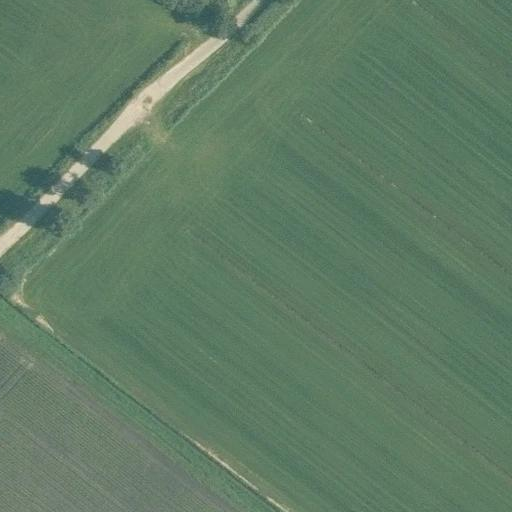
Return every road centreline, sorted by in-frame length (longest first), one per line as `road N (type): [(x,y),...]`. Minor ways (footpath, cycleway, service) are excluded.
road 1 (track): [(0,250),(161,89)]
road 2 (unclassified): [(161,89),(261,0)]
